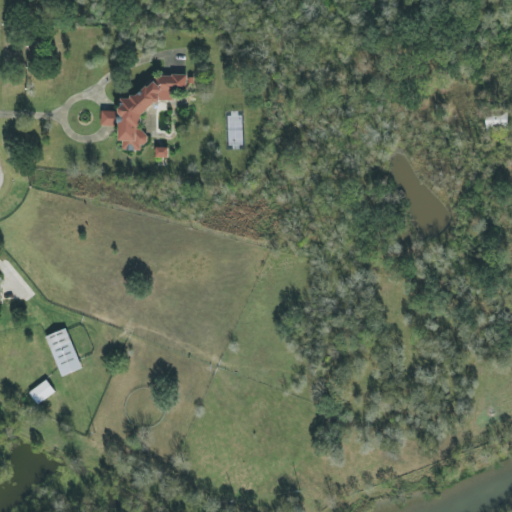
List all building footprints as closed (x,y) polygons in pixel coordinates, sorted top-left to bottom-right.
[(188,92),(188,75),(171,75),(122,99),(122,107),(114,111),(102,111),(102,126),(115,126),(119,124),(119,137),(122,144),(122,151),(142,151),(142,146),(148,143),(148,142),(140,125),(140,113),(166,101),(177,101),(177,92),(188,92)] [(508,111),(487,110),(486,132),(508,132),(508,111)] [(156,156),(168,156),(168,149),(156,148),(156,156)] [(46,337),(62,377),(82,368),(66,329),(46,337)] [(30,393),(39,405),(55,392),(47,380),(30,393)]
